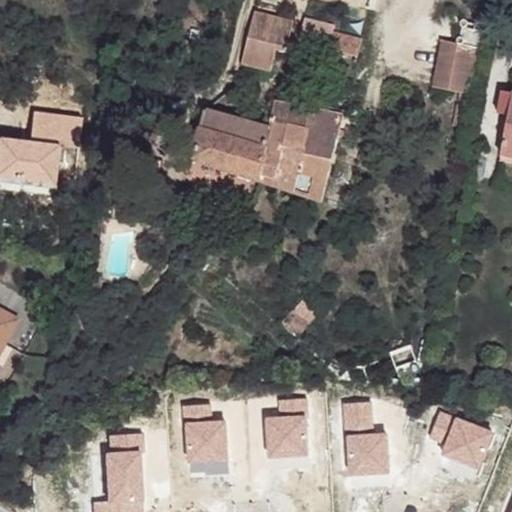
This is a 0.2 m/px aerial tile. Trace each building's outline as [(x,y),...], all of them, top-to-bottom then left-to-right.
[(255,13),(242,63),(271,70),(277,49),(286,51),(294,21),(255,13)] [(330,31),(303,24),(299,42),(326,49),(330,31)] [(361,39),(330,31),(326,49),(357,56),(361,39)] [(482,49),(441,41),(432,87),(474,95),(482,49)] [(511,93),(501,91),(496,114),(507,116),(511,93)] [(511,92),(511,93),(500,156),(511,158),(511,92)] [(346,116),(276,102),(271,129),(258,180),(322,201),(346,116)] [(271,129),(205,110),(190,158),(258,180),(271,129)] [(103,280),(93,278),(92,285),(102,287),(103,280)] [(0,345),(14,319),(0,312),(0,345)] [(291,314),(283,323),(300,335),(308,326),(291,314)]
